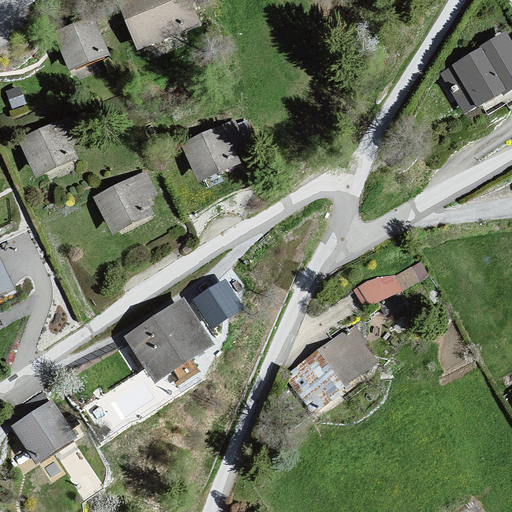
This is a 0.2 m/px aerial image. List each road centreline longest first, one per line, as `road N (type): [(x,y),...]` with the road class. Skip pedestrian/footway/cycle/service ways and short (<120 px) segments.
road 1 (residential): [(0,392),(346,174)]
road 2 (residential): [(214,511),(296,304),(332,238)]
road 3 (residential): [(346,174),(451,0)]
road 4 (residential): [(511,157),(378,233),(332,238)]
